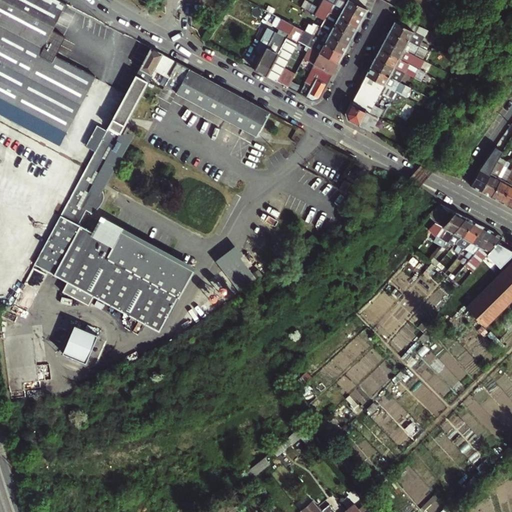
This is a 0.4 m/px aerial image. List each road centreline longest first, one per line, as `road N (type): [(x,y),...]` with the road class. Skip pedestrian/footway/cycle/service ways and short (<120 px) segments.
road 1 (tertiary): [(98,0),(320,122)]
road 2 (tertiary): [(320,122),(455,194)]
road 3 (residential): [(320,122),(380,13)]
